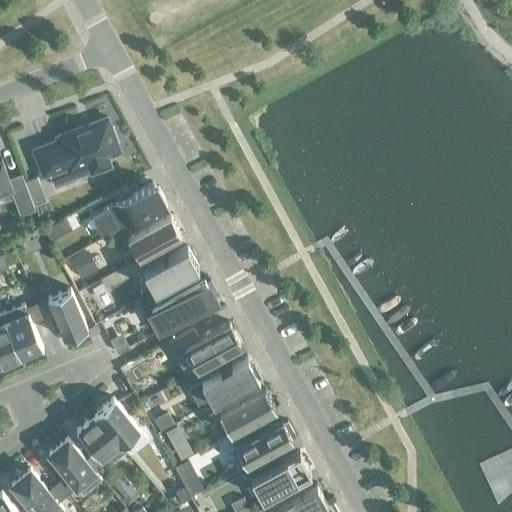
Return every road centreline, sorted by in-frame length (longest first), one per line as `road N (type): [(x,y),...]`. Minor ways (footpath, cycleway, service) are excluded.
road 1 (residential): [(361,511),(111,48)]
road 2 (unclassified): [(0,452),(99,362),(0,399)]
road 3 (residential): [(111,48),(0,95)]
